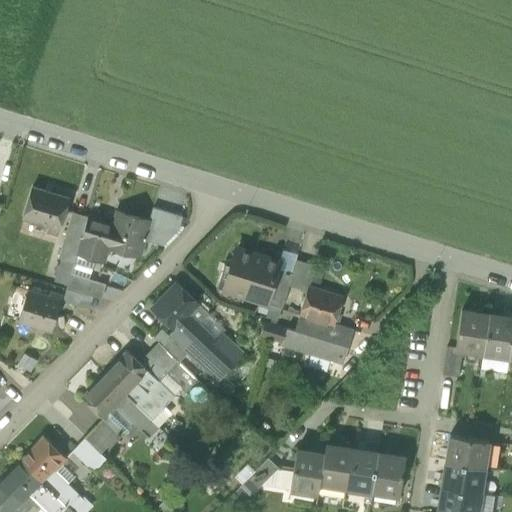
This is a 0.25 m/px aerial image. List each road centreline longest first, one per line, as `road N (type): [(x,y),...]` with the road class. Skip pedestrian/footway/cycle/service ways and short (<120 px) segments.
road 1 (residential): [(231,197),(0,428)]
road 2 (unclassified): [(0,123),(231,197)]
road 3 (unclassified): [(231,197),(451,264)]
road 4 (residential): [(451,264),(426,425)]
